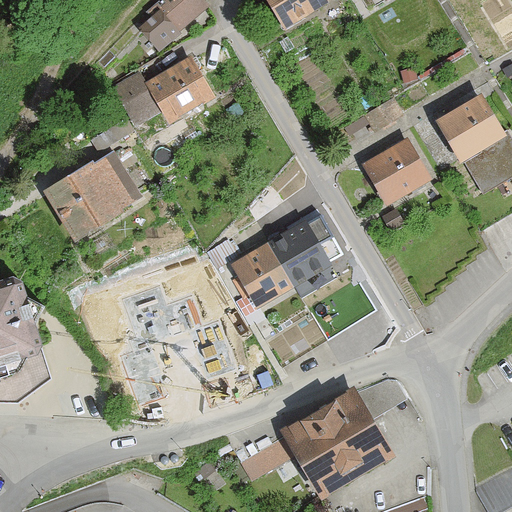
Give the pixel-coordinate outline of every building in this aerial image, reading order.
[(164,17),(143,34),(161,55),(172,46),(175,50),(183,43),(180,40),(211,14),(199,0),(166,0),(156,8),(164,17)] [(265,0),(291,39),(332,12),(325,0),(265,0)] [(191,64),(149,90),(174,131),(216,105),(191,64)] [(115,107),(143,91),(136,79),(108,96),(115,107)] [(405,115),(396,101),(370,117),(378,131),(405,115)] [(484,103),(440,128),(483,201),(511,184),(511,146),(510,148),(484,103)] [(408,148),(368,171),(393,214),(433,190),(408,148)] [(120,155),(47,201),(79,251),(134,216),(113,182),(130,171),(120,155)] [(467,210),(482,236),(511,218),(511,184),(483,201),(467,210)] [(389,226),(394,235),(404,229),(398,220),(389,226)] [(272,249),(299,293),(333,272),(321,252),(327,248),(319,235),(316,237),(309,226),(272,249)] [(408,281),(424,299),(487,244),(471,226),(408,281)] [(299,293),(272,249),(234,272),(239,280),(232,285),(244,304),(251,300),(260,317),(299,293)] [(40,337),(49,320),(32,314),(28,294),(20,287),(1,292),(0,291),(0,379),(43,369),(46,359),(40,337)] [(327,340),(313,319),(269,347),(283,369),(327,340)] [(53,384),(46,359),(43,369),(0,379),(0,406),(24,407),(53,384)] [(318,417),(286,436),(326,505),(392,467),(352,397),(318,417)] [(228,440),(241,462),(286,436),(318,417),(314,406),(261,421),(228,440)] [(487,511),(510,511),(511,511),(511,471),(476,492),(487,511)]
